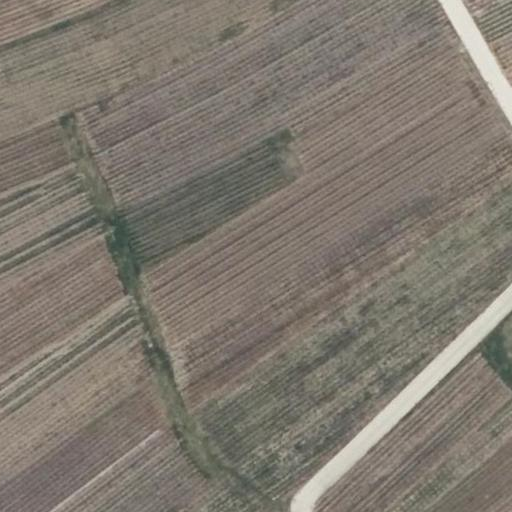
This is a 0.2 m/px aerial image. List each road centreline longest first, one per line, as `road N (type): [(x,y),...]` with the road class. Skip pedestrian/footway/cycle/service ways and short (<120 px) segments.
road 1 (track): [(511,304),(326,479),(313,511)]
road 2 (track): [(443,0),(511,107)]
